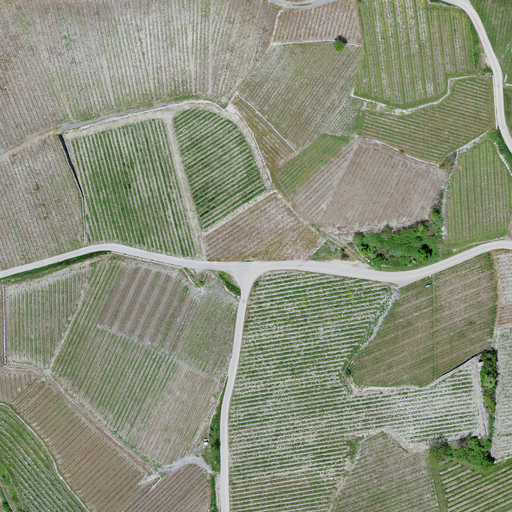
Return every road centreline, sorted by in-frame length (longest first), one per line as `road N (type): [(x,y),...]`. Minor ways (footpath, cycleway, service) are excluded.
road 1 (unclassified): [(0,276),(126,249),(189,263),(391,277),(511,247)]
road 2 (track): [(254,269),(231,411),(229,511)]
road 3 (track): [(511,142),(502,126),(497,69),(471,10),(454,0)]
